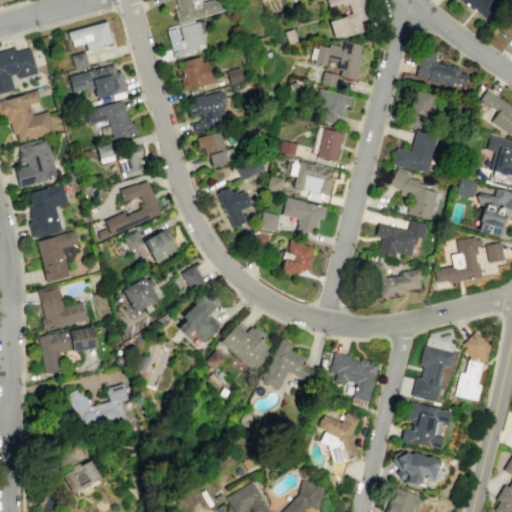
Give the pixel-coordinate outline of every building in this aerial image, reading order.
[(174,0),(198,0),(199,3),(210,0),(221,0),(224,9),(176,23),(173,9),(174,9),(173,5),(176,4),(174,0)] [(323,0),(363,0),(369,18),(359,21),(362,30),(332,40),(326,22),(344,16),(343,14),(349,13),(346,4),(340,6),(339,3),(326,7),(323,0)] [(461,0),(483,20),(501,0),(461,0)] [(65,31),(104,20),(111,43),(85,50),(83,43),(71,46),(70,40),(68,40),(65,31)] [(163,29),(197,20),(197,21),(203,20),(206,28),(199,30),(203,47),(196,48),(197,52),(171,59),(163,29)] [(282,31),(292,28),(296,42),(287,45),(282,31)] [(342,40),(359,44),(357,52),(361,53),(354,79),(337,75),(338,69),(335,68),(337,61),(326,58),(324,66),(311,63),(311,60),(307,59),(310,46),(315,48),(316,45),(327,47),(328,44),(341,47),(342,40)] [(12,89),(0,92),(0,50),(11,48),(12,51),(28,47),(36,73),(16,78),(14,73),(8,75),(12,89)] [(414,78),(450,85),(450,82),(463,85),(465,74),(457,72),(459,67),(432,61),(434,52),(420,49),(414,78)] [(69,55),(83,51),(86,65),(73,69),(69,55)] [(181,60),(198,55),(200,61),(207,58),(214,80),(181,90),(178,81),(180,80),(179,76),(181,75),(179,67),(183,66),(181,60)] [(66,76),(111,63),(114,71),(118,70),(124,91),(123,91),(124,96),(111,100),(109,94),(95,98),(95,95),(93,96),(91,89),(71,94),(66,76)] [(225,70),(238,67),(242,81),(228,85),(225,70)] [(321,71),(336,74),(333,87),(318,83),(321,71)] [(316,88),(351,96),(348,107),(343,105),(340,117),(336,116),(334,124),(322,121),(324,112),(322,112),(323,106),(318,105),(320,99),(314,97),(316,88)] [(0,99),(0,114),(1,114),(4,124),(7,123),(10,135),(14,134),(16,142),(53,132),(47,109),(31,113),(29,104),(38,101),(35,89),(20,93),(20,95),(2,99),(0,99)] [(432,94),(413,89),(403,124),(422,130),(432,94)] [(192,96),(202,93),(203,95),(219,90),(220,92),(222,91),(223,95),(221,96),(224,105),(221,106),(224,114),(220,115),(223,125),(192,133),(189,123),(200,120),(199,114),(187,117),(183,103),(193,100),(192,96)] [(511,108),(483,91),(477,102),(494,112),(489,122),(511,134),(511,108)] [(120,99),(125,119),(127,119),(129,123),(131,122),(134,132),(111,138),(109,132),(100,135),(98,127),(106,124),(104,120),(86,125),(81,110),(120,99)] [(321,128),(340,133),(333,162),(314,157),(321,128)] [(193,137),(219,130),(224,150),(230,148),(234,161),(209,167),(206,156),(201,157),(199,147),(196,148),(193,137)] [(394,147),(408,150),(413,130),(434,136),(425,173),(390,164),(394,147)] [(487,171),(511,176),(511,141),(487,136),(484,149),(492,151),(487,171)] [(16,145),(45,137),(55,175),(45,178),(46,180),(17,187),(12,168),(26,165),(26,162),(20,163),(20,161),(18,161),(16,153),(17,152),(17,150),(18,150),(16,145)] [(279,139),(294,143),(292,155),(276,152),(279,139)] [(94,146),(107,143),(111,159),(98,162),(94,146)] [(123,177),(141,172),(138,163),(136,164),(134,156),(140,154),(142,150),(141,147),(136,145),(114,151),(116,159),(115,159),(120,176),(123,176),(123,177)] [(233,166),(256,155),(263,168),(240,179),(233,166)] [(297,159),(296,162),(290,161),(286,174),(293,176),(290,186),(325,195),(330,176),(327,175),(328,171),(322,169),(323,167),(320,166),(321,163),(312,161),(311,163),(297,159)] [(428,219),(435,191),(424,189),(426,180),(391,172),(388,186),(398,188),(397,194),(409,197),(405,214),(428,219)] [(267,174),(282,178),(279,193),(264,189),(267,174)] [(455,194),(471,196),(474,180),(457,178),(455,194)] [(116,189),(135,183),(135,184),(144,180),(160,214),(98,241),(94,231),(104,227),(101,219),(121,211),(123,215),(142,206),(138,195),(121,201),(116,189)] [(59,183),(64,202),(52,206),(58,229),(30,237),(25,221),(30,220),(23,193),(59,183)] [(214,192),(231,227),(244,220),(238,210),(250,204),(242,189),(235,193),(234,190),(229,192),(226,186),(214,192)] [(507,217),(511,194),(511,191),(493,188),(492,195),(476,192),(474,203),(481,205),(475,231),(498,236),(502,216),(507,217)] [(284,196),(324,205),(320,219),(316,218),(313,234),(294,229),(297,219),(279,214),(284,196)] [(261,210),(277,214),(273,232),(256,228),(261,210)] [(376,222),(405,230),(408,219),(425,223),(421,238),(415,237),(413,245),(411,244),(408,256),(394,252),(393,257),(376,252),(380,237),(372,234),(376,222)] [(164,227),(170,239),(168,240),(173,249),(164,254),(165,256),(153,262),(141,240),(164,227)] [(34,240),(72,230),(76,243),(59,248),(67,275),(43,282),(39,266),(41,265),(34,240)] [(133,230),(141,243),(128,250),(121,237),(133,230)] [(253,231),(267,235),(264,248),(250,245),(253,231)] [(479,277),(474,237),(454,240),(456,253),(449,254),(450,266),(432,269),(434,283),(479,277)] [(287,238),(301,241),(300,244),(310,246),(309,254),(311,254),(307,271),(302,269),(301,271),(298,270),(297,272),(291,270),(290,274),(278,271),(280,260),(276,258),(278,250),(286,252),(287,249),(285,248),(287,238)] [(483,244),(498,241),(501,259),(486,262),(483,244)] [(495,272),(494,262),(484,262),(484,246),(476,246),(476,268),(485,268),(485,264),(490,264),(490,272),(495,272)] [(192,264),(203,283),(189,291),(178,272),(192,264)] [(400,273),(376,277),(379,297),(404,293),(404,289),(420,287),(417,268),(399,271),(400,273)] [(132,312),(155,299),(148,287),(152,284),(148,277),(144,280),(142,276),(119,289),(132,312)] [(34,289),(55,283),(61,305),(80,300),(85,319),(43,330),(42,328),(41,329),(39,320),(40,320),(40,317),(42,317),(34,289)] [(205,314),(217,326),(208,335),(206,334),(199,341),(191,333),(188,336),(186,334),(183,336),(174,327),(183,319),(179,315),(200,294),(203,298),(209,292),(218,301),(205,314)] [(234,322),(244,332),(249,326),(251,328),(254,325),(264,335),(260,339),(267,346),(264,349),(268,353),(251,370),(217,341),(234,322)] [(90,325),(94,347),(70,351),(69,349),(57,351),(60,370),(42,374),(35,335),(90,325)] [(460,343),(472,331),(487,345),(483,361),(479,360),(473,384),(476,385),(473,399),(453,394),(458,372),(463,373),(467,356),(461,350),(464,347),(460,343)] [(279,338),(291,343),(288,349),(305,357),(301,364),(312,369),(306,381),(285,371),(276,389),(258,380),(279,338)] [(421,345),(451,353),(448,367),(441,365),(436,384),(437,385),(433,402),(408,395),(413,376),(418,378),(421,366),(417,364),(421,345)] [(213,348),(224,358),(213,371),(201,361),(213,348)] [(332,351),(328,365),(327,365),(325,371),(334,373),(333,380),(344,383),(344,380),(354,382),(350,397),(365,401),(372,374),(374,373),(375,368),(374,367),(375,365),(366,363),(366,360),(358,358),(357,361),(348,358),(348,355),(332,351)] [(88,405),(107,400),(103,387),(121,382),(125,398),(117,400),(123,420),(126,418),(129,417),(131,418),(133,419),(134,422),(133,425),(132,426),(129,427),(125,427),(123,425),(96,432),(93,432),(88,431),(83,428),(78,421),(62,395),(66,393),(65,392),(73,388),(76,393),(78,391),(81,396),(83,395),(84,398),(86,398),(87,398),(88,399),(88,400),(88,401),(87,402),(88,405)] [(408,400),(448,410),(444,423),(435,421),(432,435),(439,436),(436,449),(426,447),(426,445),(413,442),(412,445),(397,441),(401,426),(406,427),(408,419),(403,418),(408,400)] [(344,412),(356,418),(349,433),(353,435),(350,441),(356,459),(345,463),(343,457),(330,461),(325,444),(317,441),(323,430),(315,426),(319,418),(320,418),(322,414),(339,422),(344,412)] [(437,459),(434,470),(433,470),(430,480),(424,478),(422,487),(401,482),(397,476),(389,481),(381,467),(391,461),(388,457),(391,455),(390,453),(401,446),(403,450),(405,449),(408,452),(411,450),(421,453),(420,455),(425,456),(425,454),(431,456),(431,458),(437,459)] [(510,453),(511,454),(511,500),(504,511),(494,511),(491,510),(497,500),(493,498),(502,484),(505,486),(511,476),(501,469),(510,453)] [(62,474),(89,460),(98,478),(71,492),(62,474)] [(252,511),(250,506),(238,511),(231,511),(223,496),(251,481),(265,508),(269,511),(277,511),(295,494),(299,479),(321,485),(315,508),(306,505),(299,511),(252,511)] [(409,511),(416,495),(394,486),(382,511),(409,511)]
